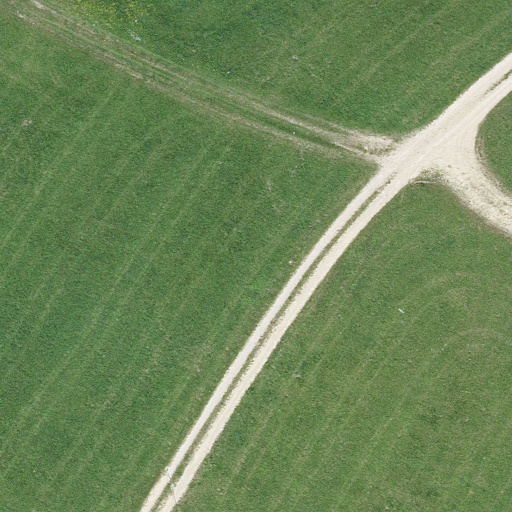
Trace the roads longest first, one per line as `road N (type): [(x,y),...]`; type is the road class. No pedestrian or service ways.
road 1 (track): [(511,66),(383,178),(267,319),(148,511)]
road 2 (track): [(13,0),(156,70),(398,165)]
road 3 (track): [(436,132),(455,184),(490,217),(511,225)]
